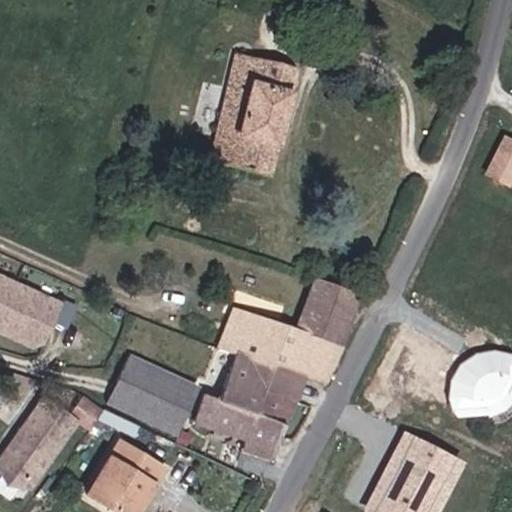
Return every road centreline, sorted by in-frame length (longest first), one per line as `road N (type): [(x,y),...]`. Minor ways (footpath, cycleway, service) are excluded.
road 1 (tertiary): [(508,0),(451,186),(282,511)]
road 2 (unknown): [(285,31),(317,22),(361,34),(382,63),(407,134),(451,186)]
